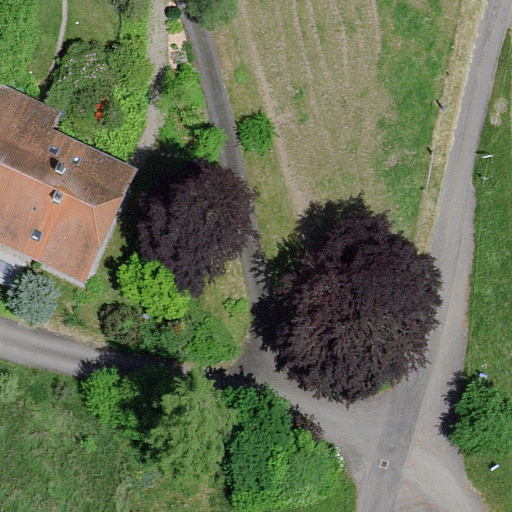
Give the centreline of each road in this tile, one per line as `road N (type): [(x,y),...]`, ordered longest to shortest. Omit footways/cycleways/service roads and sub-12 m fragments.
road 1 (residential): [(405,458),(497,0)]
road 2 (residential): [(405,458),(193,382),(0,340)]
